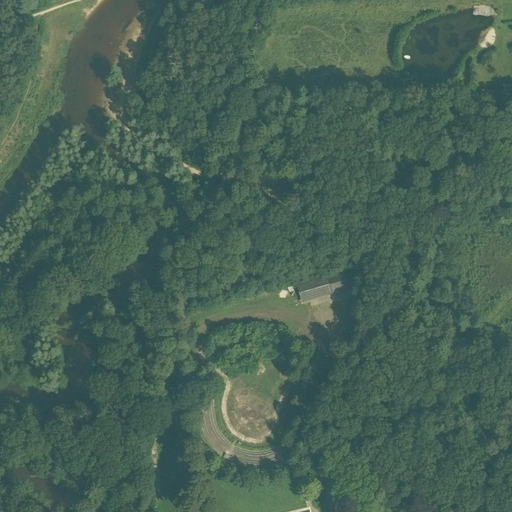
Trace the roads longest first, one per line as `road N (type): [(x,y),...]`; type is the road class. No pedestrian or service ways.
road 1 (track): [(126,511),(112,440),(140,384),(149,318),(256,182)]
road 2 (track): [(0,172),(28,127),(74,1)]
road 3 (track): [(511,302),(471,335),(454,338),(387,313)]
